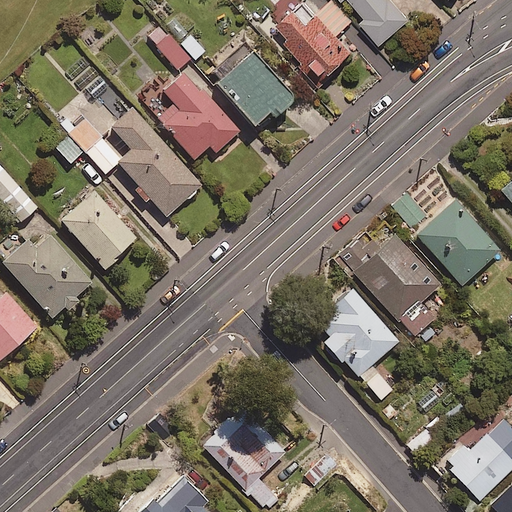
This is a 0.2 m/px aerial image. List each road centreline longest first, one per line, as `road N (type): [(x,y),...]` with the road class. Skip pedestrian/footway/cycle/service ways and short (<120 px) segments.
road 1 (secondary): [(511,38),(482,54),(227,284)]
road 2 (secondary): [(227,284),(0,486)]
road 3 (residential): [(426,511),(227,284)]
